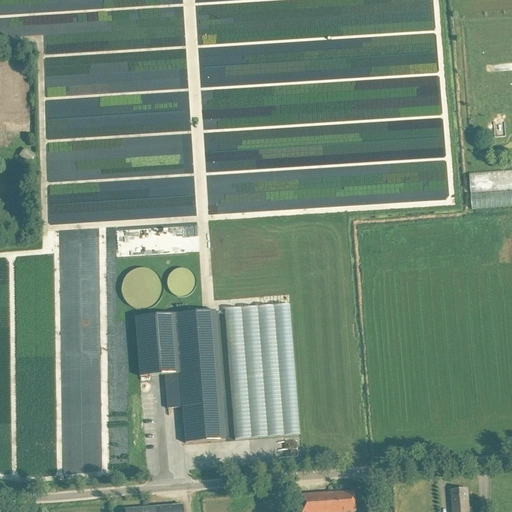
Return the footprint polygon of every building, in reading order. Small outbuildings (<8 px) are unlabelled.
[(505,117),(480,117),(481,137),(506,137),(505,117)] [(24,149),(18,156),(28,164),(34,156),(24,149)] [(511,170),(468,173),(471,209),(511,206),(511,170)] [(170,293),(193,294),(193,271),(171,270),(170,293)] [(152,289),(148,290),(146,284),(136,288),(140,298),(153,292),(152,289)] [(289,305),(224,310),(235,440),(300,434),(289,305)] [(185,444),(225,440),(215,311),(135,317),(140,377),(165,375),(167,409),(182,408),(185,444)] [(453,511),(469,511),(468,489),(452,491),(453,511)] [(355,511),(355,502),(354,492),(301,495),(301,511),(355,511)]
